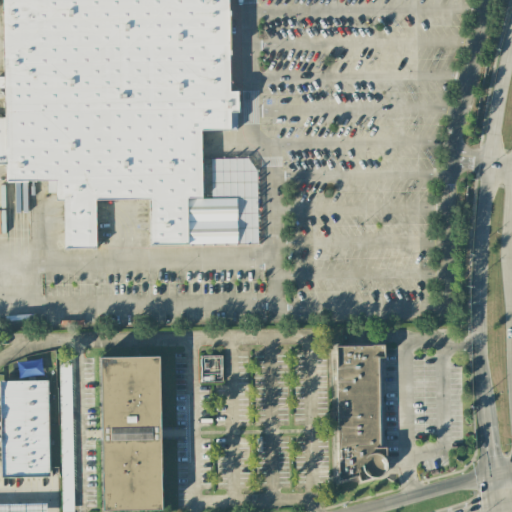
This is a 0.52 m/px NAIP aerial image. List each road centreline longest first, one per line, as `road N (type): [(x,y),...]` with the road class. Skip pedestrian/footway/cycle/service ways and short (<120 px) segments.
road 1 (secondary): [(511,31),(485,166),(479,252),(485,426)]
road 2 (secondary): [(490,478),(361,511)]
